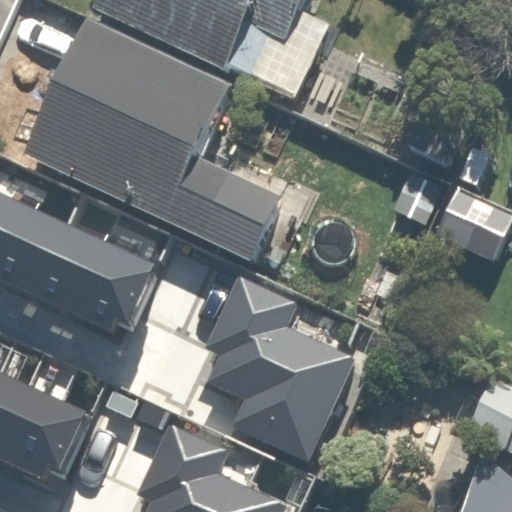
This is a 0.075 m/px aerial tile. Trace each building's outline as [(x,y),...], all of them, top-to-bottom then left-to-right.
[(316,0),(106,0),(98,18),(230,80),(234,72),(300,107),(334,32),(307,19),(316,0)] [(56,108),(29,166),(259,272),(289,208),(204,168),(238,97),(95,29),(67,85),(58,81),(47,104),(56,108)] [(0,289),(110,341),(118,325),(134,333),(155,288),(0,215),(0,289)] [(304,313),(245,287),(211,359),(225,365),(212,390),(251,409),(238,437),(313,470),(362,366),(293,336),(304,313)] [(6,398),(0,396),(0,479),(80,511),(81,511),(105,453),(58,434),(78,385),(21,362),(6,398)] [(511,400),(488,390),(461,450),(511,472),(511,400)] [(511,511),(511,476),(508,475),(491,511),(511,511)]
